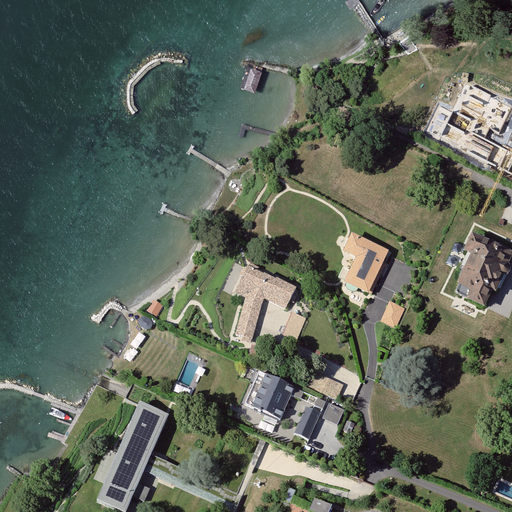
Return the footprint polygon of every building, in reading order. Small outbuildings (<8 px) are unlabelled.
[(418,50),(410,37),(401,43),(409,56),(418,50)] [(353,115),(343,110),(338,121),(349,126),(353,115)] [(368,293),(387,254),(353,238),(353,239),(347,252),(346,253),(359,259),(347,283),(348,283),(358,289),(368,293)] [(491,290),(495,291),(503,276),(506,276),(509,274),(509,271),(507,267),(511,256),(511,252),(493,243),(491,247),(474,239),(468,252),(475,255),(461,286),(473,292),(470,300),(483,307),(491,290)] [(236,336),(252,340),(262,304),(264,299),(267,294),(289,305),(296,290),(277,281),(276,282),(248,268),(242,281),(253,286),(246,300),(236,336)] [(358,289),(348,283),(346,286),(348,290),(353,293),(357,291),(358,289)] [(470,300),(473,292),(461,286),(457,294),(470,300)] [(158,300),(151,311),(157,315),(164,304),(158,300)] [(404,310),(390,303),(382,322),(396,328),(404,310)] [(298,342),(306,316),(291,311),(283,337),(298,342)] [(151,322),(145,319),(143,319),(140,320),(139,323),(141,326),(146,329),(149,329),(151,328),(152,325),(151,322)] [(316,392),(322,377),(315,374),(309,389),(316,392)] [(290,398),(294,389),(267,376),(252,408),(280,420),(290,398)] [(330,380),(323,394),(337,401),(344,386),(330,380)] [(151,456),(169,416),(141,403),(97,502),(119,511),(126,511),(133,497),(145,503),(150,490),(139,485),(144,472),(151,456)] [(345,411),(329,404),(323,420),(338,426),(345,411)] [(321,414),(307,408),(295,435),(309,441),(321,414)] [(354,426),(348,423),(345,431),(350,434),(354,426)] [(151,456),(144,472),(235,511),(243,496),(151,456)] [(331,511),(333,508),(315,500),(309,511),(331,511)]
